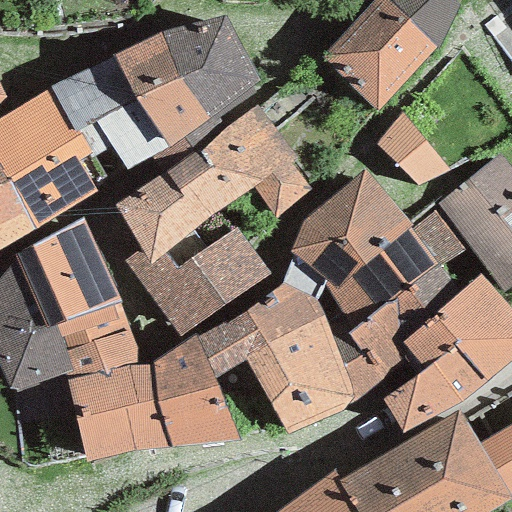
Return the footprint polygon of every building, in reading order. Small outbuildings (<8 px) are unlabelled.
[(459,4),(454,0),(373,0),(320,55),(376,112),(436,49),(459,4)] [(224,18),(160,32),(207,120),(259,82),(224,18)] [(168,149),(207,120),(160,32),(110,55),(168,149)] [(126,172),(168,149),(110,55),(48,88),(91,157),(110,147),(126,172)] [(91,157),(48,88),(0,118),(0,248),(108,183),(91,157)] [(205,150),(113,205),(139,249),(123,261),(179,337),(270,274),(238,228),(207,247),(192,230),(254,187),(275,219),(309,191),(286,158),(290,155),(256,106),(228,126),(205,150)] [(450,173),(401,114),(374,142),(415,186),(450,173)] [(411,226),(408,228),(435,264),(438,268),(467,247),(502,292),(511,284),(511,171),(498,155),(435,204),(438,209),(411,226)] [(411,226),(362,170),(302,222),(289,252),(293,256),(280,285),(315,301),(323,280),(354,330),(405,289),(435,264),(408,228),(411,226)] [(14,254),(14,259),(45,327),(55,323),(118,301),(81,219),(14,254)] [(45,327),(14,259),(0,275),(0,371),(10,394),(64,374),(73,371),(55,323),(45,327)] [(511,312),(478,275),(459,292),(438,268),(435,264),(405,289),(428,319),(401,343),(423,369),(431,363),(460,402),(511,359),(511,312)] [(323,280),(315,301),(354,398),(375,387),(382,400),(423,369),(401,343),(428,319),(405,289),(354,330),(323,280)] [(280,285),(245,311),(265,344),(243,354),(246,362),(286,435),(345,410),(354,398),(315,301),(280,285)] [(140,364),(118,301),(55,323),(73,371),(64,374),(87,463),(168,448),(149,362),(140,364)] [(245,311),(194,337),(212,379),(246,362),(243,354),(265,344),(245,311)] [(194,337),(149,362),(168,448),(238,440),(212,379),(194,337)] [(431,363),(423,369),(382,400),(402,433),(460,402),(431,363)] [(459,411),(339,479),(358,511),(487,511),(511,498),(479,444),(459,411)] [(511,424),(479,444),(511,498),(511,497),(511,424)] [(358,511),(339,479),(334,471),(277,511),(358,511)]
